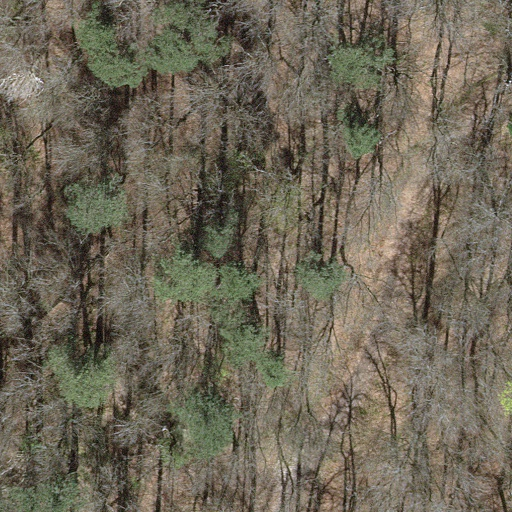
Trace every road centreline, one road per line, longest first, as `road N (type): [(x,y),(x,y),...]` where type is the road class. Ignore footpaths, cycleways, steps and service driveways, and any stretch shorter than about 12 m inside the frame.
road 1 (track): [(285,511),(385,343),(428,186),(475,121),(511,94)]
road 2 (track): [(340,425),(378,422),(420,388),(472,287),(511,235)]
